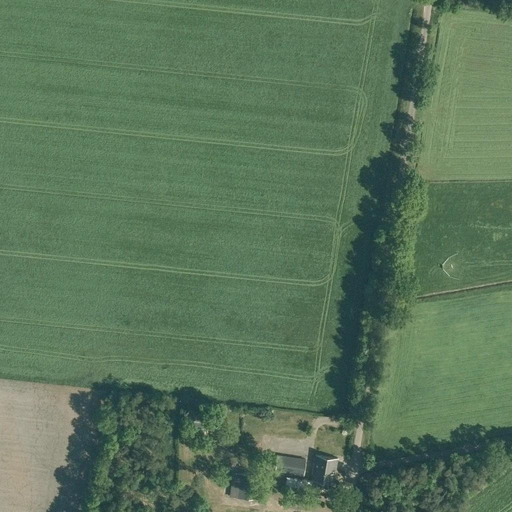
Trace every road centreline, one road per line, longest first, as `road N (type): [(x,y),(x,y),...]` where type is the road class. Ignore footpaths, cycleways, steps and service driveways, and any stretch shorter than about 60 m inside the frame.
road 1 (unclassified): [(353,467),(429,0)]
road 2 (unclassified): [(353,467),(511,443)]
